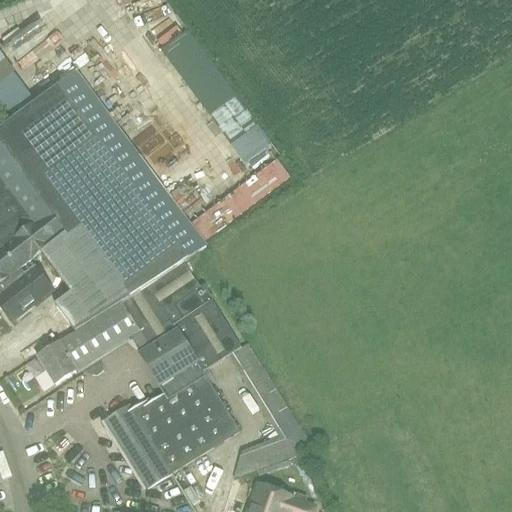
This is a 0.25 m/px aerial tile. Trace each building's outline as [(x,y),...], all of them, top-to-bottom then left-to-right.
[(206,249),(196,234),(198,233),(75,73),(47,95),(105,171),(65,202),(25,150),(0,167),(0,284),(21,269),(41,254),(75,299),(61,310),(78,333),(79,332),(120,307),(185,264),(206,249)] [(220,317),(185,264),(120,307),(79,332),(97,361),(128,343),(163,393),(214,362),(217,367),(242,350),(220,317)] [(25,275),(21,269),(0,284),(0,286),(4,292),(0,295),(0,306),(12,322),(35,305),(36,307),(54,293),(35,267),(25,275)] [(79,332),(78,333),(38,359),(56,387),(85,369),(90,376),(95,377),(101,373),(102,371),(96,362),(97,361),(79,332)] [(204,376),(217,367),(214,362),(163,393),(167,398),(134,412),(129,406),(105,421),(146,489),(239,433),(204,376)] [(259,487),(250,511),(313,511),(315,508),(292,500),(293,498),(259,487)]
